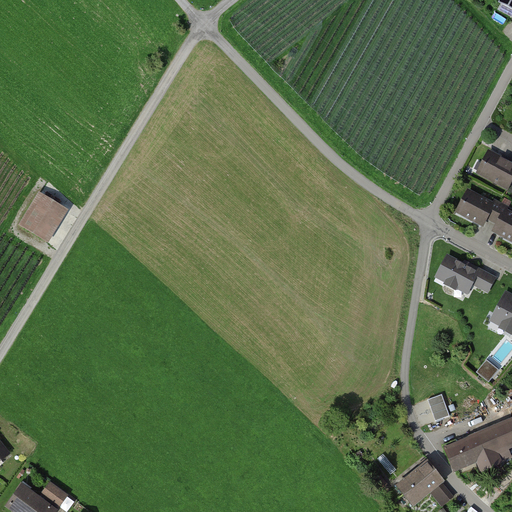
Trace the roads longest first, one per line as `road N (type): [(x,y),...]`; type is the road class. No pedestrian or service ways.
road 1 (residential): [(0,353),(202,22)]
road 2 (residential): [(428,222),(406,400),(426,447),(486,511)]
road 3 (residential): [(202,22),(363,184),(428,222)]
road 4 (residential): [(511,66),(428,222)]
